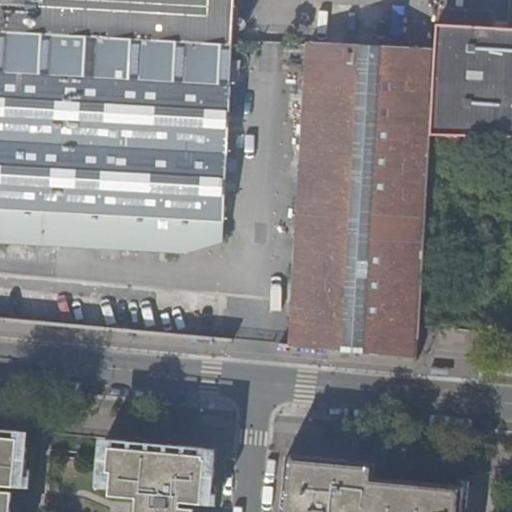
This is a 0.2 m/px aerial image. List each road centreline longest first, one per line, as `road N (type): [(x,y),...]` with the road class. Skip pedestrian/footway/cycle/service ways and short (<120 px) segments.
road 1 (residential): [(0,357),(266,381)]
road 2 (residential): [(266,381),(511,403)]
road 3 (residential): [(266,381),(256,511)]
